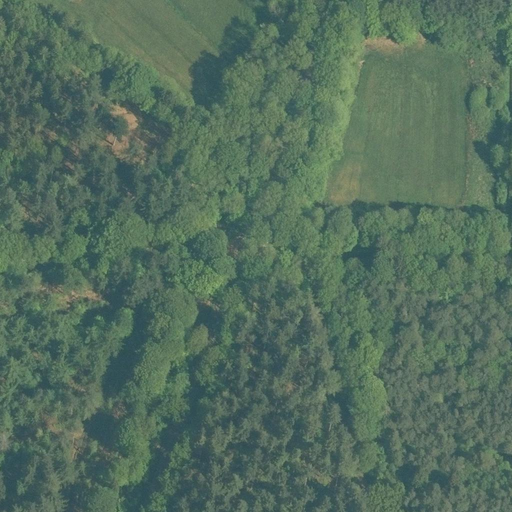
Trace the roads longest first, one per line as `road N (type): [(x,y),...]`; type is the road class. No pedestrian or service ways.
road 1 (tertiary): [(146,511),(242,249)]
road 2 (tertiary): [(242,249),(334,0)]
road 3 (track): [(312,264),(367,511)]
road 4 (track): [(61,511),(143,299)]
road 5 (track): [(204,248),(0,279)]
road 6 (track): [(511,265),(312,264)]
